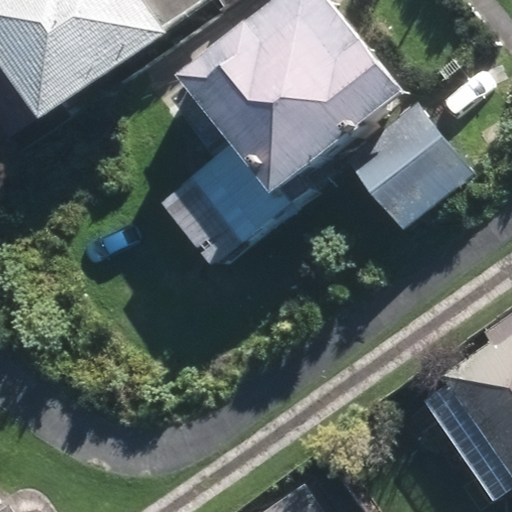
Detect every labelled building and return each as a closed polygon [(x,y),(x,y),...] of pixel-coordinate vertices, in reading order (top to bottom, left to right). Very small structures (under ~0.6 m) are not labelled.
[(0,0),(0,14),(75,121),(198,35),(192,26),(229,0),(0,0)] [(180,198),(232,266),(317,201),(308,189),(435,92),(364,0),(305,0),(180,96),(229,160),(180,198)] [(435,100),(362,160),(421,231),(494,172),(435,100)] [(511,332),(434,389),(511,495),(511,332)] [(338,511),(313,478),(267,511),(338,511)] [(0,511),(27,511),(22,504),(14,510),(0,490),(0,511)]
